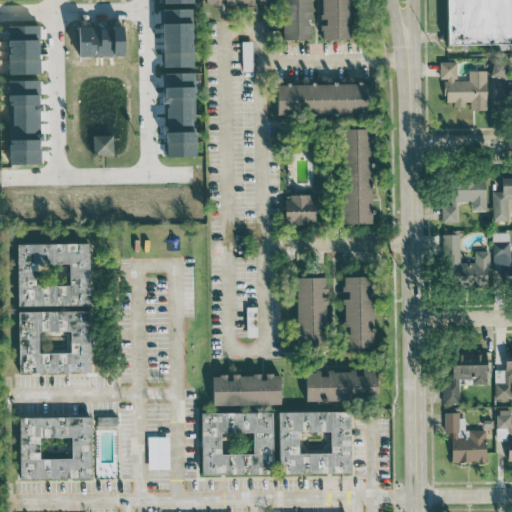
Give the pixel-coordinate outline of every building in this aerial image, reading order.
[(281,0),(282,40),(312,39),(312,22),(311,22),(310,0),(281,0)] [(349,0),(320,0),(321,22),(321,39),(350,39),(349,0)] [(511,0),(446,0),(447,44),(511,43),(511,0)] [(162,67),(192,67),(193,9),(162,8),(162,67)] [(486,70),(468,71),(469,80),(456,81),(456,61),(439,62),(440,80),(444,80),(444,102),(453,102),(454,105),(469,105),(470,110),(486,110),(486,70)] [(491,77),(507,78),(508,62),(493,61),(491,77)] [(193,73),(165,73),(166,128),(165,128),(166,156),(194,156),(193,73)] [(276,84),(277,116),(370,115),(369,83),(276,84)] [(370,129),(343,129),(343,224),(371,223),(370,129)] [(113,155),(113,135),(92,135),(93,155),(113,155)] [(486,211),(486,176),(455,176),(455,184),(450,184),(450,205),(442,205),(442,221),(458,221),(458,201),(472,201),(472,211),(486,211)] [(315,195),(286,194),(285,224),(315,224),(315,195)] [(459,234),(445,234),(445,283),(488,283),(488,250),(474,250),(474,262),(459,262),(459,234)] [(89,243),(16,244),(18,373),(91,372),(89,243)] [(343,276),(343,291),(348,291),(348,299),(343,299),(343,349),(371,350),(373,277),(343,276)] [(295,278),(296,346),(323,346),(322,325),(327,325),(326,277),(295,278)] [(248,337),(257,337),(256,327),(247,327),(248,337)] [(450,382),(443,382),(442,403),(459,404),(459,378),(472,379),(472,384),(486,384),(487,350),(463,350),(463,354),(451,353),(450,382)] [(306,401),(378,399),(377,370),(358,370),(358,371),(319,372),(319,371),(305,371),(306,401)] [(280,405),(280,374),(265,374),(265,376),(229,376),(229,375),(212,375),(212,405),(280,405)] [(350,473),(350,411),(278,412),(279,474),(350,473)] [(201,475),(273,474),(272,412),(200,413),(201,475)] [(444,414),(444,433),(451,433),(451,462),(486,461),(485,430),(465,430),(464,414),(444,414)] [(19,418),(20,479),(92,478),(90,416),(19,418)] [(116,416),(98,416),(98,425),(116,425),(116,416)] [(169,436),(147,437),(148,469),(169,469),(169,436)]
